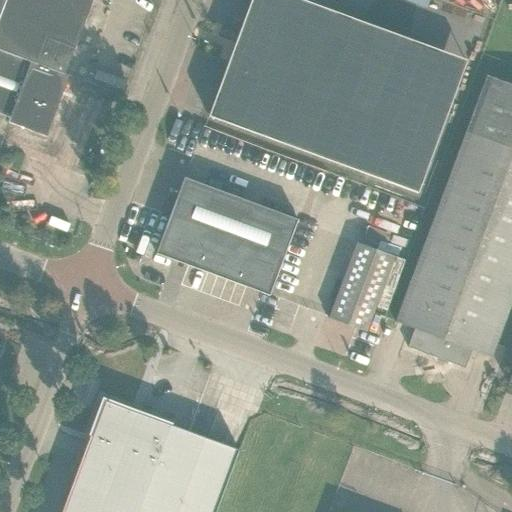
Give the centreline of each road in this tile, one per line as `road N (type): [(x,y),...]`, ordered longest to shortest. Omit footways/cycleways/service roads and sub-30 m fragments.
road 1 (unclassified): [(511,444),(85,287)]
road 2 (unclassified): [(85,287),(192,0)]
road 3 (unclassified): [(4,511),(85,287)]
